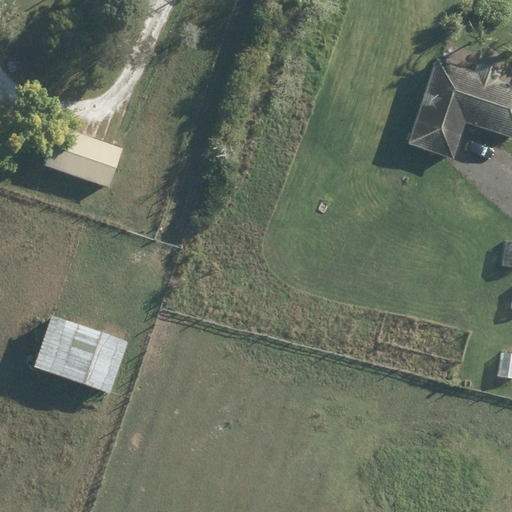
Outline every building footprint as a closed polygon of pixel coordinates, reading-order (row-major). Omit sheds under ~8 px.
[(407,145),(452,160),(465,122),(511,138),(511,82),(510,82),(509,85),(498,82),(501,73),(477,65),(474,73),(436,60),(407,145)] [(44,166),(107,188),(120,150),(57,129),(44,166)] [(500,269),(511,270),(511,242),(505,241),(500,269)] [(33,368),(108,395),(126,344),(50,317),(33,368)] [(511,380),(511,373),(511,354),(496,353),(493,378),(511,380)]
